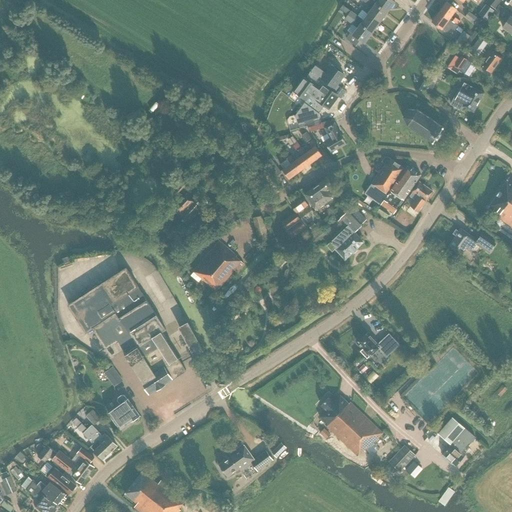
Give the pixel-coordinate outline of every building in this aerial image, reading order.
[(380,23),(387,13),(369,0),(361,0),(372,8),(368,14),(380,23)] [(369,0),(387,13),(395,2),(391,0),(377,0),(378,0),(377,0),(369,0)] [(502,0),(501,0),(487,0),(486,2),(495,9),(502,0)] [(439,12),(457,25),(460,21),(455,18),(453,20),(450,17),(456,9),(446,2),(439,12)] [(511,17),(510,17),(511,14),(499,5),(493,14),(501,19),(502,17),(507,21),(502,28),(511,34),(511,17)] [(487,6),(480,15),(481,17),(486,20),(486,21),(494,11),(487,6)] [(348,15),(355,21),(358,17),(350,11),(348,15)] [(454,29),(457,25),(439,12),(432,22),(442,29),(447,21),(450,24),(449,26),(454,29)] [(473,23),(477,18),(469,12),(465,17),(473,23)] [(372,33),(380,23),(368,14),(360,24),(372,33)] [(360,24),(355,21),(348,15),(345,19),(357,28),(352,35),(360,40),(364,44),(372,33),(360,24)] [(470,36),(463,31),(454,43),(461,48),(470,36)] [(350,33),(346,39),(356,46),(360,40),(352,35),(350,33)] [(485,54),(481,51),(478,48),(473,55),(481,60),(478,64),(490,73),(501,59),(488,49),(485,54)] [(467,60),(461,56),(459,58),(454,67),(460,71),(467,60)] [(324,76),(320,73),(322,72),(314,66),(304,80),(303,79),(293,91),(306,100),(295,115),(297,124),(320,118),(319,113),(324,106),(329,109),(338,97),(340,99),(346,91),(337,85),(344,76),(331,66),(324,76)] [(428,83),(424,90),(430,93),(434,86),(428,83)] [(473,113),(483,93),(464,83),(455,100),(463,104),(462,106),(473,113)] [(275,117),(279,112),(274,108),(270,113),(275,117)] [(437,139),(440,133),(443,128),(418,110),(409,109),(403,117),(407,125),(433,143),(436,138),(437,139)] [(331,153),(346,144),(332,120),(323,123),(326,127),(324,128),(330,138),(324,141),(331,153)] [(311,137),(306,131),(301,135),(306,141),(311,137)] [(296,141),(293,136),(292,137),(289,139),(288,140),(291,145),(293,144),(296,141)] [(304,154),(310,163),(321,155),(315,146),(316,145),(312,140),(309,143),(312,148),(305,153),(304,154)] [(304,154),(305,153),(297,143),(294,146),(302,156),(294,161),(293,162),(300,171),(310,163),(304,154)] [(293,162),(294,161),(286,151),(283,153),(291,164),(282,170),(289,179),(300,171),(293,162)] [(390,159),(387,157),(385,158),(383,161),(383,163),(385,165),(384,167),(383,166),(364,194),(380,204),(405,169),(390,159)] [(275,176),(280,172),(270,158),(265,162),(275,176)] [(404,200),(421,175),(407,166),(381,205),(394,214),(397,210),(396,209),(402,199),(404,200)] [(511,177),(510,176),(488,207),(500,215),(498,217),(511,227),(511,177)] [(188,192),(186,190),(193,183),(187,177),(174,191),(181,199),(172,209),(187,224),(204,206),(189,191),(188,192)] [(314,207),(327,198),(324,193),(333,186),(327,178),(304,194),(311,203),(314,207)] [(339,193),(346,192),(345,181),(338,182),(339,193)] [(418,212),(433,192),(419,182),(412,192),(410,196),(415,200),(410,207),(418,212)] [(301,218),(311,211),(307,206),(307,205),(301,197),(290,204),(297,213),(301,218)] [(346,202),(341,207),(346,213),(352,207),(346,202)] [(356,249),(364,242),(358,236),(360,234),(356,230),(360,226),(366,220),(353,207),(352,207),(346,213),(341,218),(338,221),(345,228),(326,246),(332,252),(335,249),(345,260),(352,252),(353,253),(356,249)] [(292,238),(306,228),(295,213),(281,224),(292,238)] [(259,242),(268,240),(262,216),(253,218),(259,242)] [(269,234),(276,232),(273,217),(265,218),(269,234)] [(478,241),(472,237),(473,237),(460,229),(448,247),(460,255),(465,248),(471,252),(476,244),(486,250),(492,242),(482,235),(478,241)] [(236,271),(243,263),(236,257),(237,256),(219,241),(190,274),(190,277),(196,282),(199,281),(201,278),(216,291),(235,270),(236,271)] [(166,330),(126,268),(68,305),(86,332),(92,328),(105,349),(116,342),(150,393),(156,389),(157,389),(165,384),(164,384),(186,370),(162,332),(166,330)] [(194,355),(202,351),(187,323),(179,328),(194,355)] [(378,344),(367,333),(357,343),(363,349),(360,351),(367,359),(378,348),(383,354),(389,348),(382,340),(378,344)] [(363,364),(358,370),(361,374),(367,368),(363,364)] [(114,386),(123,380),(113,367),(105,373),(114,386)] [(206,388),(210,385),(206,378),(201,380),(206,388)] [(386,392),(382,388),(381,388),(377,392),(381,396),(386,392)] [(348,404),(340,395),(333,402),(328,398),(321,405),(326,410),(319,417),(328,425),(326,427),(357,456),(364,449),(366,450),(382,433),(350,402),(348,404)] [(127,399),(124,396),(118,401),(120,404),(108,413),(120,430),(131,421),(132,422),(133,421),(135,422),(138,419),(139,417),(140,416),(127,399)] [(93,425),(100,419),(93,410),(86,416),(93,425)] [(455,466),(466,454),(463,452),(475,438),(452,418),(438,434),(451,445),(442,455),(455,466)] [(110,452),(87,429),(82,423),(78,427),(83,433),(91,442),(93,444),(90,447),(102,460),(110,452)] [(87,429),(110,452),(117,446),(105,433),(101,436),(99,434),(100,433),(92,425),(87,429)] [(255,461),(243,444),(229,454),(230,457),(218,465),(227,477),(239,469),(241,471),(252,463),(257,471),(271,462),(265,454),(255,461)] [(275,458),(285,449),(280,444),(271,454),(275,458)] [(75,464),(59,451),(57,453),(47,445),(38,456),(45,463),(50,457),(68,472),(69,472),(75,464)] [(400,472),(415,455),(405,446),(389,462),(400,472)] [(75,464),(69,472),(73,476),(72,477),(81,484),(94,467),(89,464),(94,458),(81,448),(77,454),(81,456),(75,464)] [(422,469),(413,461),(405,470),(414,478),(422,469)] [(68,495),(76,486),(47,462),(41,470),(46,474),(45,476),(68,495)] [(17,463),(10,468),(18,478),(25,473),(17,463)] [(157,485),(142,472),(125,494),(137,504),(134,507),(140,511),(179,511),(180,511),(179,509),(186,500),(160,481),(157,485)] [(4,496),(6,495),(16,491),(8,473),(0,476),(0,487),(2,491),(0,493),(0,506),(5,499),(4,496)] [(37,486),(32,482),(33,481),(28,477),(21,486),(26,489),(26,490),(33,496),(36,493),(42,498),(35,506),(42,511),(54,511),(60,506),(46,496),(37,486)] [(46,496),(60,506),(68,496),(50,482),(46,487),(40,482),(37,486),(46,496)]
